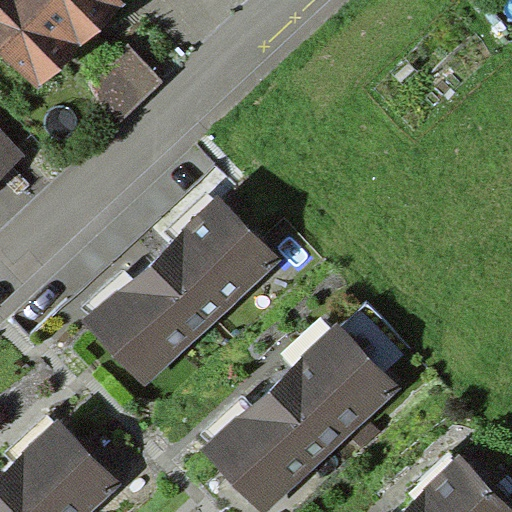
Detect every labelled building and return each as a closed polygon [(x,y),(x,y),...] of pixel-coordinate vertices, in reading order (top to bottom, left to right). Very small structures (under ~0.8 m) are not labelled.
[(122,0),(0,0),(0,57),(34,93),(62,66),(94,36),(127,4),(122,0)] [(124,40),(85,74),(120,113),(158,79),(124,40)] [(0,178),(23,158),(0,132),(0,178)] [(143,387),(280,262),(218,195),(172,238),(127,279),(82,320),(143,387)] [(261,511),(267,511),(400,386),(339,322),(292,366),(247,409),(203,451),(261,511)] [(0,511),(89,511),(116,487),(54,423),(12,464),(0,475),(0,511)] [(511,511),(511,506),(460,453),(416,498),(401,511),(511,511)]
